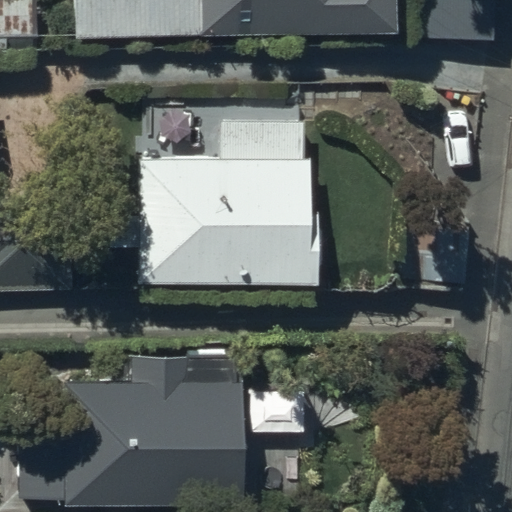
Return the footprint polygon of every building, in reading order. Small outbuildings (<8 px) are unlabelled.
[(0,0),(0,55),(5,55),(6,40),(56,41),(56,0),(0,0)] [(71,0),(72,40),(394,37),(393,0),(71,0)] [(491,39),(490,0),(425,0),(426,40),(491,39)] [(135,163),(135,220),(113,220),(113,247),(135,247),(135,286),(316,286),(316,219),(306,219),(307,162),(291,162),(291,121),(218,121),(218,163),(135,163)] [(0,294),(55,294),(53,244),(3,245),(2,200),(0,200),(0,294)] [(129,358),(129,383),(61,383),(61,424),(16,424),(16,498),(62,498),(62,504),(239,504),(239,385),(183,385),(183,358),(129,358)]
